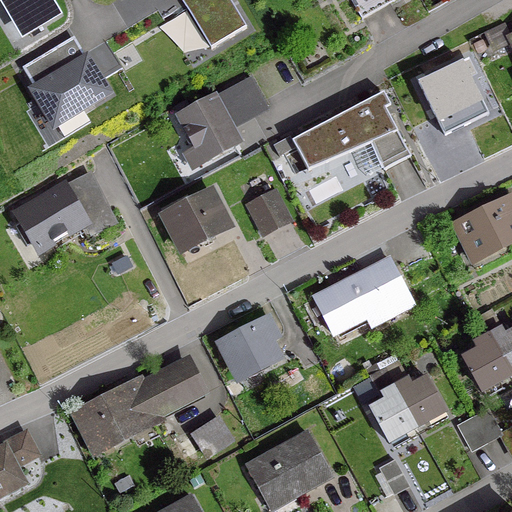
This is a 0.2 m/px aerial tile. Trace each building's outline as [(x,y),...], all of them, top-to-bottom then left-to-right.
[(4,0),(25,35),(58,16),(48,0),(4,0)] [(232,0),(184,0),(216,51),(251,30),(232,0)] [(420,134),(437,126),(433,117),(475,96),(467,79),(474,76),(467,61),(417,85),(429,110),(412,118),(420,134)] [(111,99),(88,63),(37,96),(60,131),(111,99)] [(237,143),(213,99),(178,118),(185,132),(183,139),(187,145),(193,147),(202,162),(237,143)] [(400,133),(383,100),(295,144),(311,177),(400,133)] [(12,214),(39,263),(92,235),(65,186),(12,214)] [(181,253),(227,229),(208,194),(162,217),(181,253)] [(261,236),(288,222),(274,195),(248,209),(261,236)] [(472,262),(511,242),(511,207),(509,200),(454,227),(472,262)] [(410,307),(387,262),(314,300),(332,336),(382,310),(387,319),(410,307)] [(487,337),(509,377),(511,375),(511,331),(503,336),(489,312),(477,319),(487,337)] [(220,346),(237,379),(276,360),(265,338),(273,334),(266,322),(220,346)] [(497,383),(509,377),(487,337),(474,344),(478,350),(462,358),(484,398),(486,398),(486,399),(501,391),(497,383)] [(190,361),(83,417),(98,447),(205,391),(190,361)] [(388,443),(415,428),(393,388),(383,370),(370,377),(384,401),(369,409),(388,443)] [(406,381),(393,388),(415,428),(443,413),(425,379),(410,387),(406,381)] [(486,410),(471,419),(484,443),(500,435),(486,410)] [(469,452),(484,443),(471,419),(456,427),(469,452)] [(230,442),(216,420),(178,444),(186,458),(199,449),(204,459),(230,442)] [(0,495),(21,485),(9,461),(32,449),(24,435),(0,447),(0,448),(1,451),(0,451),(0,495)] [(298,494),(329,477),(307,436),(246,469),(264,504),(294,487),(298,494)] [(378,470),(391,494),(406,486),(393,462),(378,470)] [(198,511),(191,499),(168,511),(198,511)]
